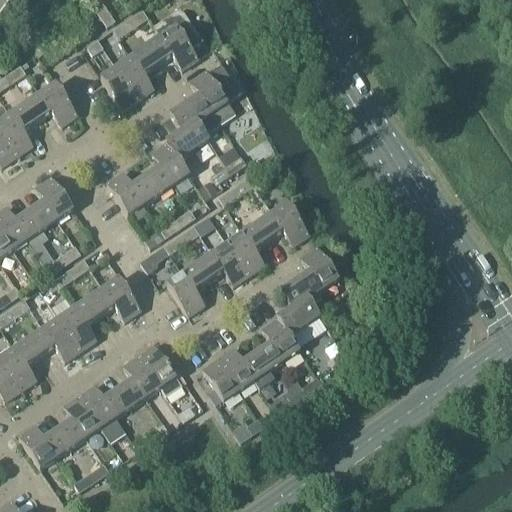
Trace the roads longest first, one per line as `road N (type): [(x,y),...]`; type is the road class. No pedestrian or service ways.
road 1 (tertiary): [(302,0),(415,208),(458,262)]
road 2 (secondary): [(437,394),(264,511)]
road 3 (residential): [(0,437),(163,322)]
road 4 (residential): [(163,322),(61,159)]
road 5 (secondary): [(458,262),(460,326),(437,394)]
road 6 (residential): [(163,322),(193,344),(270,292)]
